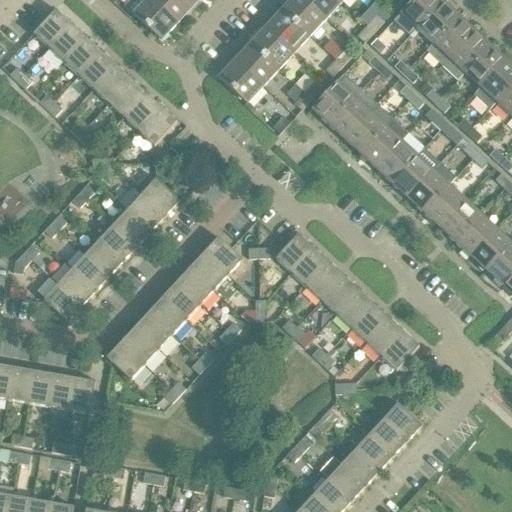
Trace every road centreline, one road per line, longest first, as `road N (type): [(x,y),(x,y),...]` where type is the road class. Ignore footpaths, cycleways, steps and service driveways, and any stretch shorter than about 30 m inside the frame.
road 1 (residential): [(0,328),(99,346),(257,180)]
road 2 (residential): [(481,383),(454,347),(450,327),(405,287),(392,260),(257,180)]
road 3 (residential): [(481,383),(359,511)]
road 4 (residential): [(257,180),(200,125),(178,56)]
